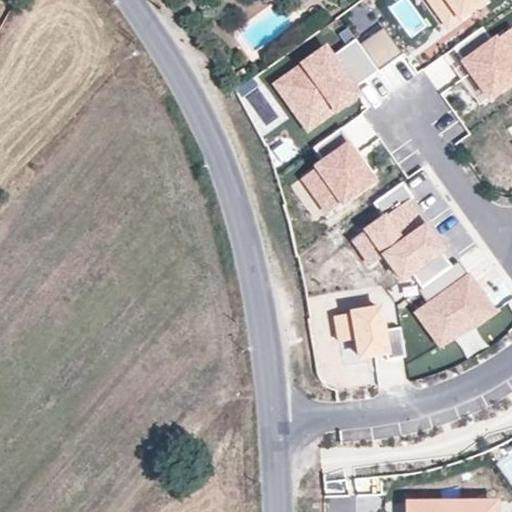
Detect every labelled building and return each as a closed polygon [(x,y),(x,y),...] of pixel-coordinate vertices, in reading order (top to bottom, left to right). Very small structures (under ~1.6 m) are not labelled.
[(425,0),(442,24),(456,15),(461,22),(491,1),(490,0),(425,0)] [(383,27),(360,44),(378,70),(402,53),(383,27)] [(475,77),(490,98),(511,81),(511,29),(493,42),(483,28),(455,49),(466,64),(470,61),(479,74),(475,77)] [(327,43),(271,83),(307,132),(361,93),(356,86),(378,70),(360,44),(356,39),(335,54),(327,43)] [(354,143),(344,128),(315,148),(325,162),(304,177),(330,213),(375,181),(360,161),(356,164),(346,149),(350,146),(354,143)] [(350,146),(346,149),(356,164),(360,161),(350,146)] [(413,273),(423,287),(453,266),(442,251),(445,250),(434,236),(429,239),(422,229),(427,225),(409,201),(414,197),(404,182),(375,203),(385,217),(354,239),(373,265),(386,256),(403,280),(413,273)] [(434,236),(445,250),(449,246),(432,222),(427,225),(422,229),(429,239),(434,236)] [(497,312),(460,261),(453,266),(423,287),(420,290),(430,304),(418,313),(445,351),(482,325),(497,312)] [(350,309),(350,313),(354,336),(359,359),(388,354),(389,359),(406,356),(401,328),(387,330),(382,303),(350,309)] [(350,313),(333,316),(338,339),(354,336),(350,313)] [(328,494),(327,511),(352,511),(352,495),(328,494)] [(490,511),(490,507),(490,503),(411,502),(410,511),(490,511)]
